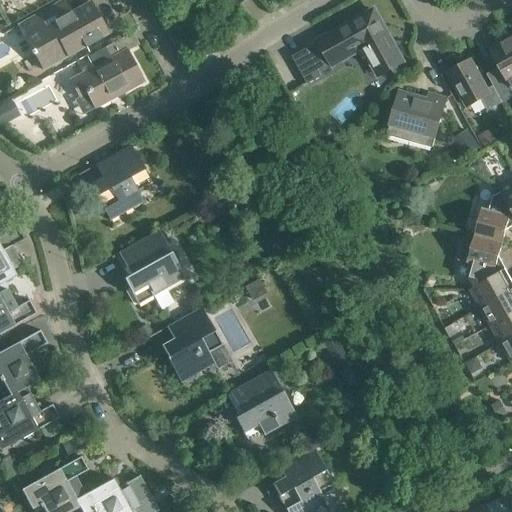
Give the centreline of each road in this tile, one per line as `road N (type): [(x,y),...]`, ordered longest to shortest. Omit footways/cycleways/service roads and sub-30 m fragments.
road 1 (residential): [(222,511),(111,423),(89,380),(52,237),(18,183)]
road 2 (residential): [(18,183),(188,93)]
road 3 (residential): [(188,93),(335,0)]
